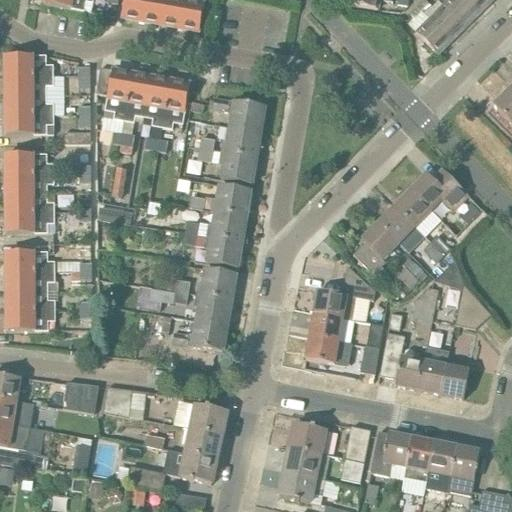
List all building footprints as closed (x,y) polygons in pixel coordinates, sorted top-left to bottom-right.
[(93,0),(44,0),(43,7),(84,14),(86,3),(93,4),(93,0)] [(125,0),(122,20),(141,24),(145,0),(125,0)] [(145,0),(141,24),(160,27),(165,0),(145,0)] [(165,0),(160,27),(180,30),(184,0),(165,0)] [(184,0),(180,30),(200,34),(206,0),(184,0)] [(390,0),(348,0),(348,7),(377,12),(378,3),(390,5),(390,0)] [(408,8),(409,0),(398,0),(398,7),(408,8)] [(478,16),(461,0),(446,0),(449,3),(444,8),(465,30),(478,16)] [(461,0),(478,16),(492,3),(489,0),(461,0)] [(424,1),(417,8),(425,15),(431,9),(424,1)] [(425,15),(417,8),(410,15),(417,22),(425,15)] [(465,30),(444,8),(430,21),(451,43),(465,30)] [(451,43),(430,21),(416,35),(437,57),(451,43)] [(4,60),(4,80),(53,79),(53,69),(46,69),(46,59),(4,60)] [(79,70),(79,78),(90,78),(90,70),(79,70)] [(124,124),(132,76),(100,71),(96,97),(108,99),(108,101),(104,120),(114,122),(124,124)] [(144,120),(151,80),(132,76),(124,124),(133,126),(135,118),(144,120)] [(90,78),(79,78),(69,79),(69,92),(90,92),(90,78)] [(53,79),(4,80),(4,99),(46,99),(46,89),(53,89),(53,79)] [(162,131),(170,83),(151,80),(144,120),(154,121),(152,129),(162,131)] [(190,86),(170,83),(162,131),(172,132),(173,125),(183,126),(190,86)] [(511,93),(510,92),(494,109),(511,126),(511,93)] [(46,99),(4,99),(4,118),(53,118),(53,108),(46,108),(46,99)] [(233,119),(231,129),(261,134),(265,110),(214,102),(212,113),(228,115),(227,118),(233,119)] [(203,116),(204,107),(193,105),(191,114),(203,116)] [(79,110),(79,118),(91,118),(91,109),(79,110)] [(53,118),(4,118),(5,138),(46,138),(46,128),(53,128),(53,118)] [(91,118),(79,118),(79,131),(91,131),(91,118)] [(261,134),(231,129),(228,147),(222,146),(220,157),(256,163),(261,134)] [(120,147),(122,136),(114,134),(111,146),(120,147)] [(65,147),(91,147),(91,135),(65,136),(65,147)] [(134,138),(122,136),(120,147),(119,155),(131,157),(134,138)] [(146,152),(159,154),(161,142),(148,140),(146,152)] [(202,140),(200,154),(213,156),(215,142),(202,140)] [(269,141),(261,148),(270,158),(278,150),(273,145),(269,141)] [(161,142),(159,154),(166,155),(168,143),(161,142)] [(213,156),(200,154),(198,163),(211,165),(213,156)] [(256,163),(220,157),(219,168),(224,169),(221,183),(252,188),(256,163)] [(5,158),(5,178),(54,177),(54,167),(46,167),(46,158),(5,158)] [(79,169),(79,177),(91,177),(91,168),(79,169)] [(122,201),(127,173),(117,171),(112,199),(122,201)] [(54,177),(5,178),(5,197),(47,197),(54,197),(54,177)] [(91,177),(79,177),(79,186),(91,186),(91,177)] [(428,177),(412,193),(432,212),(448,196),(428,177)] [(211,216),(216,216),(246,222),(251,193),(221,188),(218,203),(213,202),(211,216)] [(432,212),(412,193),(396,209),(416,229),(432,212)] [(47,197),(5,197),(5,217),(54,217),(54,207),(47,207),(47,197)] [(203,212),(205,202),(192,199),(189,209),(203,212)] [(79,208),(79,216),(91,215),(91,207),(79,208)] [(416,229),(396,209),(379,225),(399,246),(416,229)] [(115,226),(118,215),(100,211),(98,222),(115,226)] [(91,215),(79,216),(79,224),(91,224),(91,215)] [(246,222),(216,216),(214,230),(209,229),(207,240),(242,246),(246,222)] [(54,217),(5,217),(5,238),(47,237),(47,227),(54,227),(54,217)] [(185,235),(198,238),(200,226),(188,224),(185,235)] [(383,262),(399,246),(379,225),(362,243),(364,246),(353,257),(374,278),(386,266),(383,262)] [(198,238),(185,235),(183,247),(196,249),(198,238)] [(431,244),(444,257),(450,251),(438,238),(431,244)] [(242,246),(207,240),(205,251),(210,251),(207,266),(237,272),(242,246)] [(444,257),(431,244),(423,252),(436,265),(444,257)] [(5,256),(5,275),(55,275),(55,265),(47,266),(47,256),(5,256)] [(420,286),(428,279),(409,261),(402,269),(420,286)] [(70,275),(92,276),(92,266),(80,266),(80,264),(57,265),(57,275),(70,275)] [(434,284),(462,293),(463,288),(455,265),(434,284)] [(314,317),(342,323),(352,324),(356,301),(373,304),(375,295),(347,269),(342,298),(318,294),(314,317)] [(199,286),(197,298),(232,304),(237,277),(206,272),(204,287),(199,286)] [(55,275),(5,275),(6,295),(48,295),(58,295),(58,285),(55,284),(55,275)] [(92,276),(70,275),(71,284),(92,283),(92,276)] [(176,294),(189,296),(191,285),(178,283),(176,294)] [(463,288),(462,293),(455,328),(475,332),(491,318),(463,288)] [(161,305),(150,303),(152,292),(140,290),(137,309),(160,313),(161,305)] [(189,296),(176,294),(174,309),(186,311),(189,296)] [(48,295),(6,295),(6,315),(56,315),(56,305),(48,305),(48,295)] [(232,304),(197,298),(195,309),(200,310),(197,324),(228,329),(232,304)] [(92,312),(80,312),(80,322),(92,322),(92,312)] [(56,315),(6,315),(6,335),(49,335),(49,325),(56,325),(56,315)] [(310,339),(339,344),(342,323),(314,317),(310,339)] [(400,334),(403,319),(392,317),(389,332),(400,334)] [(228,329),(197,324),(195,338),(190,338),(190,339),(174,337),(172,347),(223,355),(228,329)] [(369,338),(380,340),(382,329),(371,327),(369,338)] [(306,363),(334,368),(346,370),(350,346),(339,344),(310,339),(306,363)] [(441,398),(446,369),(449,354),(425,349),(423,365),(418,393),(441,398)] [(362,350),(358,373),(373,376),(378,353),(362,350)] [(418,393),(423,365),(401,361),(395,389),(418,393)] [(469,374),(446,369),(441,398),(464,402),(469,374)] [(0,378),(0,401),(16,404),(20,381),(0,378)] [(97,414),(99,390),(67,386),(65,411),(97,414)] [(131,419),(133,393),(108,390),(105,416),(131,419)] [(0,424),(23,428),(27,405),(16,404),(0,401),(0,424)] [(179,428),(188,430),(192,410),(183,408),(179,428)] [(196,408),(191,431),(199,433),(223,438),(228,414),(196,408)] [(0,467),(46,475),(48,460),(39,458),(40,455),(25,453),(29,429),(23,428),(0,424),(0,467)] [(294,427),(289,452),(321,458),(326,433),(294,427)] [(345,462),(364,466),(371,434),(351,430),(345,462)] [(199,433),(191,431),(186,455),(218,462),(223,438),(199,433)] [(406,474),(412,442),(379,435),(371,475),(390,479),(391,471),(406,474)] [(165,441),(146,438),(144,447),(144,448),(162,452),(165,441)] [(427,485),(434,446),(412,442),(406,474),(405,480),(427,485)] [(86,477),(90,447),(79,445),(75,476),(86,477)] [(434,446),(427,485),(449,489),(457,451),(434,446)] [(457,451),(449,489),(448,495),(471,499),(480,455),(457,451)] [(218,462),(186,455),(172,452),(167,477),(212,487),(218,462)] [(321,458),(289,452),(284,476),(316,483),(321,458)] [(364,466),(345,462),(341,483),(360,487),(364,466)] [(162,494),(166,477),(130,469),(127,486),(162,494)] [(0,486),(12,489),(15,473),(1,471),(0,475),(0,486)] [(316,483),(284,476),(279,499),(311,506),(312,498),(321,500),(325,484),(316,483)] [(83,495),(85,483),(74,481),(71,493),(83,495)] [(100,502),(103,488),(92,486),(90,500),(100,502)] [(375,507),(379,489),(368,487),(365,505),(375,507)] [(143,508),(145,492),(130,490),(128,506),(143,508)] [(504,498),(482,493),(479,509),(469,507),(468,511),(511,511),(511,501),(508,496),(504,498)] [(204,511),(206,501),(175,497),(174,511),(182,511),(204,511)]
